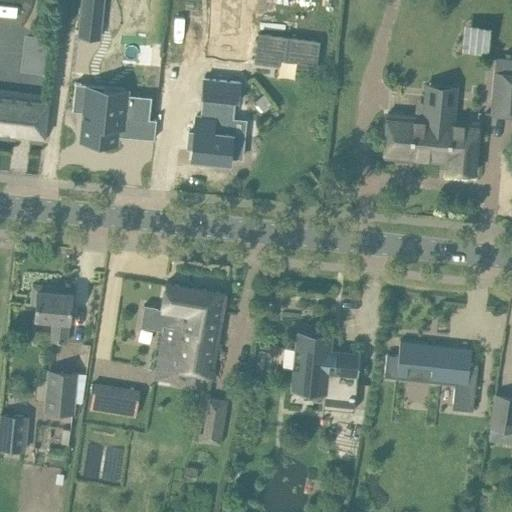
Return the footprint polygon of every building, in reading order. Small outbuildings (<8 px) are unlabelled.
[(81,0),(78,34),(98,36),(102,0),(81,0)] [(237,41),(241,0),(209,0),(205,38),(237,41)] [(458,22),(458,49),(482,50),(482,22),(458,22)] [(262,25),(260,53),(284,55),(285,49),(303,50),(302,56),(320,57),(322,29),(262,25)] [(511,58),(496,57),(491,114),(511,115),(511,58)] [(228,161),(230,141),(231,133),(234,101),(237,101),(240,81),(203,77),(201,98),(205,98),(203,116),(195,115),(193,137),(191,157),(228,161)] [(421,117),(386,113),(382,157),(446,163),(445,171),(472,173),(477,122),(454,120),(457,86),(424,83),(421,117)] [(42,142),(48,95),(0,89),(0,136),(14,138),(15,132),(29,134),(28,140),(42,142)] [(87,99),(83,137),(100,139),(100,141),(117,143),(119,128),(124,128),(125,119),(136,120),(139,97),(127,96),(128,94),(105,91),(88,90),(87,99)] [(157,306),(144,304),(140,326),(153,328),(162,329),(154,378),(170,381),(172,369),(211,376),(226,292),(166,282),(161,308),(157,307),(157,306)] [(69,321),(70,312),(71,292),(55,291),(55,286),(32,284),(30,303),(35,303),(34,318),(53,319),(51,341),(66,342),(68,321),(69,321)] [(297,334),(296,334),(290,390),(313,392),(311,412),(323,413),(324,407),(354,410),(359,352),(330,349),(331,332),(318,331),(318,332),(297,330),(297,334)] [(462,408),(472,410),(476,369),(477,363),(472,363),(469,362),(445,360),(447,347),(433,346),(431,346),(427,345),(427,342),(399,339),(398,355),(386,353),(383,375),(395,377),(395,376),(405,377),(406,373),(407,362),(431,365),(430,375),(430,380),(439,381),(454,383),(452,402),(453,402),(452,407),(462,408)] [(44,409),(72,412),(75,372),(48,369),(44,409)] [(405,378),(406,400),(426,399),(425,377),(405,378)] [(117,387),(113,411),(136,415),(140,390),(117,387)] [(490,427),(511,430),(511,395),(496,393),(490,427)] [(221,444),(229,398),(205,394),(201,421),(205,421),(203,432),(200,432),(198,440),(221,444)] [(27,416),(0,412),(0,447),(24,450),(27,416)] [(69,445),(71,429),(62,428),(60,443),(69,445)]
